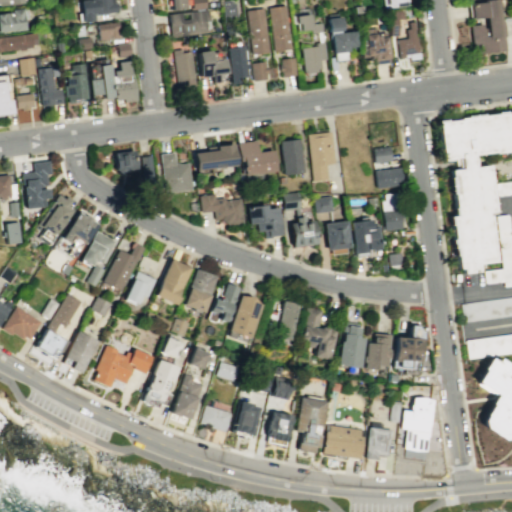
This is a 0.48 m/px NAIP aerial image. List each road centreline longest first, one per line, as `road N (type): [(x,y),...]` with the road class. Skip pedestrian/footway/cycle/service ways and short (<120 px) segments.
road 1 (tertiary): [(511,480),(378,490),(243,471),(158,443),(0,359)]
road 2 (residential): [(511,81),(0,146)]
road 3 (residential): [(436,294),(326,283),(192,242),(84,181),(72,137)]
road 4 (residential): [(462,486),(410,93)]
road 5 (residential): [(158,126),(139,0)]
